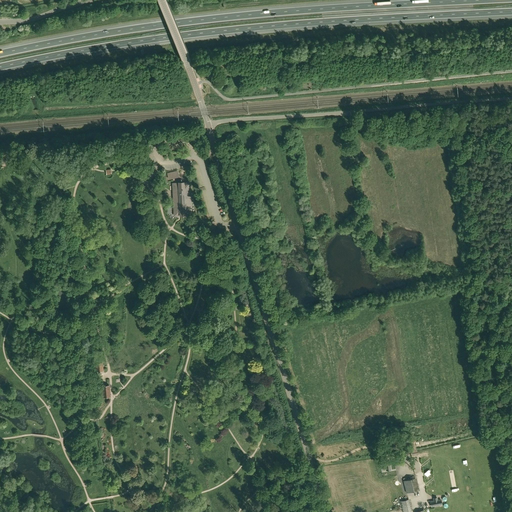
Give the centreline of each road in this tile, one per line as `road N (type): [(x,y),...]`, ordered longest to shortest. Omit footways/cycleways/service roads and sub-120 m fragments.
road 1 (motorway): [(0,68),(200,33),(511,11)]
road 2 (motorway): [(452,0),(196,19),(0,53)]
road 3 (tertiary): [(324,511),(208,125)]
road 4 (unclassified): [(208,125),(511,98)]
road 5 (tertiary): [(208,125),(161,0)]
